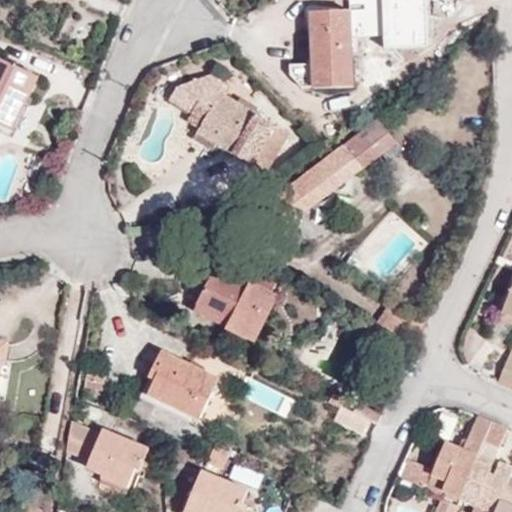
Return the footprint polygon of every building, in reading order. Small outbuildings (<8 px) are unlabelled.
[(315,88),(353,87),(352,58),(351,34),(350,10),(312,12),(315,72),(315,86),(315,88)] [(371,58),(371,33),(351,34),(352,58),(371,58)] [(36,78),(0,60),(0,124),(5,127),(17,101),(24,104),(36,78)] [(305,72),(306,86),(315,86),(315,72),(305,72)] [(173,94),(195,107),(192,113),(187,122),(198,129),(195,133),(217,145),(251,165),(274,127),(219,95),(224,86),(209,77),(177,86),(173,94)] [(173,94),(169,100),(192,113),(195,107),(173,94)] [(5,127),(12,130),(24,104),(17,101),(5,127)] [(396,143),(378,119),(258,213),(275,236),(396,143)] [(214,150),(217,145),(195,133),(193,138),(214,150)] [(254,343),(278,296),(243,278),(239,286),(215,272),(195,311),(254,343)] [(511,291),(503,312),(511,315),(511,291)] [(511,315),(503,312),(500,320),(511,325),(511,315)] [(511,350),(511,351),(498,383),(511,388),(511,350)] [(159,370),(148,394),(182,410),(198,419),(217,380),(161,351),(153,366),(159,370)] [(0,399),(5,401),(11,364),(5,362),(1,362),(0,364),(0,399)] [(140,397),(178,417),(182,410),(148,394),(159,370),(153,366),(147,378),(149,379),(140,397)] [(101,384),(102,375),(82,372),(81,382),(101,384)] [(337,405),(340,400),(330,395),(327,400),(337,405)] [(357,407),(353,413),(378,425),(380,418),(357,407)] [(361,435),(368,421),(341,408),(337,416),(343,419),(343,427),(361,435)] [(459,446),(447,441),(432,476),(446,483),(443,491),(460,500),(477,460),(480,450),(492,423),(477,417),(468,440),(464,449),(459,446)] [(495,457),(507,429),(492,423),(480,450),(495,457)] [(102,477),(101,489),(120,497),(134,467),(140,469),(144,460),(147,451),(103,432),(98,434),(72,424),(67,453),(88,461),(84,470),(102,477)] [(468,440),(463,438),(459,446),(464,449),(468,440)] [(231,448),(216,442),(211,453),(226,459),(231,448)] [(222,469),(226,459),(211,453),(207,463),(222,469)] [(148,462),(144,460),(140,469),(144,471),(148,462)] [(489,473),(492,466),(477,460),(460,500),(475,506),(488,511),(496,511),(507,486),(511,475),(511,473),(511,468),(499,463),(494,475),(489,473)] [(423,489),(429,477),(407,468),(402,480),(423,489)] [(241,511),(238,510),(242,502),(246,490),(203,471),(187,508),(193,511),(241,511)] [(426,490),(441,495),(443,491),(446,483),(432,476),(426,490)] [(496,511),(511,511),(511,487),(507,486),(496,511)] [(241,511),(245,511),(248,505),(242,502),(238,510),(241,511)]
